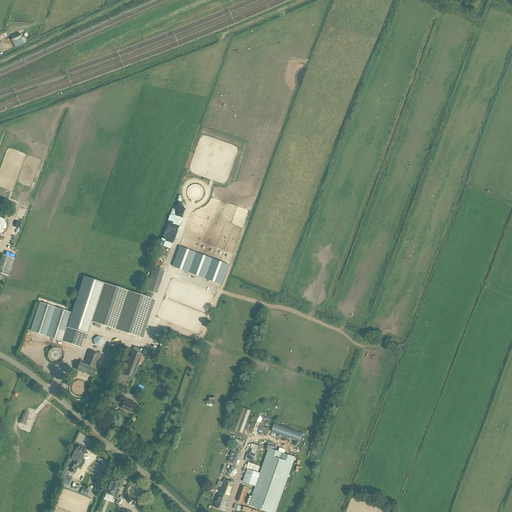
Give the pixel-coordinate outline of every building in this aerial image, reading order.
[(21,31),(9,35),(11,41),(23,37),(21,31)] [(180,247),(173,267),(222,285),(229,265),(180,247)] [(14,258),(2,255),(0,260),(0,273),(8,276),(14,258)] [(153,266),(146,290),(154,293),(162,269),(153,266)] [(67,327),(78,331),(74,345),(83,348),(91,322),(104,283),(95,280),(95,279),(92,278),(92,279),(83,277),(67,327)] [(140,337),(152,299),(104,283),(91,322),(140,337)] [(71,313),(40,303),(30,331),(62,341),(71,313)] [(97,336),(93,340),(94,345),(99,347),(103,343),(102,338),(97,336)] [(83,361),(81,360),(77,371),(93,377),(96,369),(101,355),(88,351),(84,364),(82,363),(83,361)] [(132,351),(130,355),(123,374),(135,379),(143,360),(140,359),(142,355),(142,354),(132,351)] [(110,368),(113,359),(106,357),(103,366),(110,368)] [(153,369),(150,377),(152,376),(157,377),(159,373),(160,372),(153,369)] [(118,403),(122,404),(121,408),(133,413),(137,403),(125,399),(126,396),(121,394),(118,403)] [(240,407),(233,429),(232,430),(233,430),(243,434),(245,430),(247,431),(253,415),(251,414),(252,411),(240,407)] [(24,412),(21,420),(20,423),(24,425),(25,422),(28,414),(24,412)] [(301,441),(304,432),(275,423),(272,432),(301,441)] [(252,443),(251,447),(252,447),(251,452),(258,453),(260,445),(252,443)] [(84,456),(87,449),(78,445),(75,452),(84,456)] [(241,449),(233,446),(228,462),(236,465),(241,449)] [(242,482),(255,486),(248,505),(266,511),(275,511),(295,457),(272,449),(272,450),(268,450),(260,473),(247,469),(242,482)] [(248,462),(248,464),(247,467),(253,469),(254,465),(256,460),(258,454),(247,451),(246,456),(245,461),(248,462)] [(75,474),(80,464),(75,461),(69,472),(75,474)] [(232,467),(228,470),(229,475),(234,476),(237,473),(237,469),(232,467)] [(66,475),(63,482),(65,483),(69,485),(72,478),(68,476),(66,475)] [(93,488),(95,488),(93,491),(98,493),(99,490),(98,489),(102,480),(101,480),(102,478),(98,476),(93,488)] [(109,494),(110,495),(110,494),(114,496),(119,481),(111,478),(106,493),(109,494)] [(217,486),(221,487),(219,493),(231,497),(235,483),(223,479),(222,482),(219,481),(217,486)] [(242,503),(247,487),(241,485),(236,501),(242,503)] [(231,497),(219,493),(214,507),(225,511),(226,509),(227,508),(231,497)]
